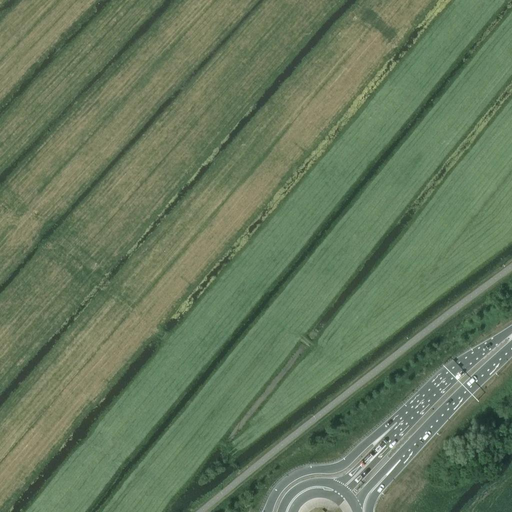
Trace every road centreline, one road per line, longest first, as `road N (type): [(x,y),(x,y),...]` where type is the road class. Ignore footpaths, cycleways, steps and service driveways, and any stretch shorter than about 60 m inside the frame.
road 1 (primary): [(398,425),(340,467),(287,480),(267,511)]
road 2 (primary): [(396,456),(511,343)]
road 3 (primary): [(511,329),(398,425)]
